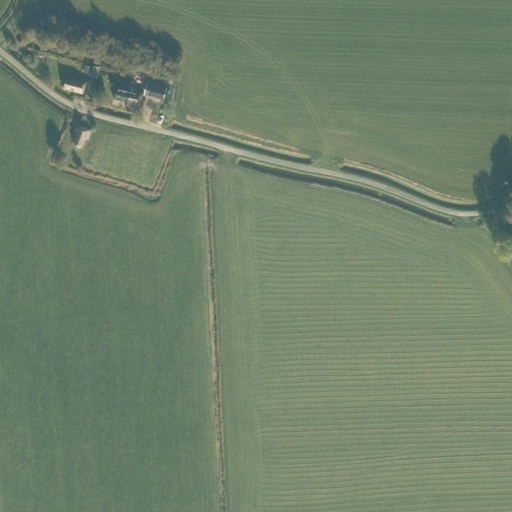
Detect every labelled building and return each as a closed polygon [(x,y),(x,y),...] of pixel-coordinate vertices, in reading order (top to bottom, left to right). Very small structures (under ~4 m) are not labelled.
[(97,78),(100,67),(93,66),(90,76),(97,78)] [(64,88),(83,93),(87,80),(74,77),(74,79),(66,77),(64,88)] [(144,94),(163,99),(166,87),(147,82),(144,94)] [(127,104),(139,108),(144,90),(129,86),(128,89),(117,86),(114,98),(127,102),(127,104)] [(74,142),(84,145),(86,138),(88,139),(91,130),(77,125),(74,134),(76,134),(74,142)]
